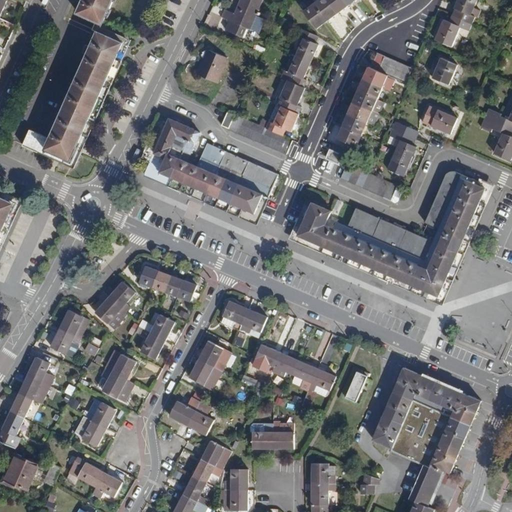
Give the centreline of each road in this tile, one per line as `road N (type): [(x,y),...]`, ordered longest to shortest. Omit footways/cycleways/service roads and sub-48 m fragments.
road 1 (residential): [(233,269),(152,423),(156,473),(136,511)]
road 2 (residential): [(300,173),(403,214),(416,209),(446,157),(511,182)]
road 3 (residential): [(300,173),(353,49),(423,0)]
road 4 (residential): [(399,341),(233,269)]
road 5 (residential): [(153,90),(197,109),(230,142),(300,173)]
road 6 (residential): [(399,341),(365,437),(395,474),(385,485)]
road 7 (residential): [(153,90),(94,204)]
road 8 (residential): [(511,390),(399,341)]
